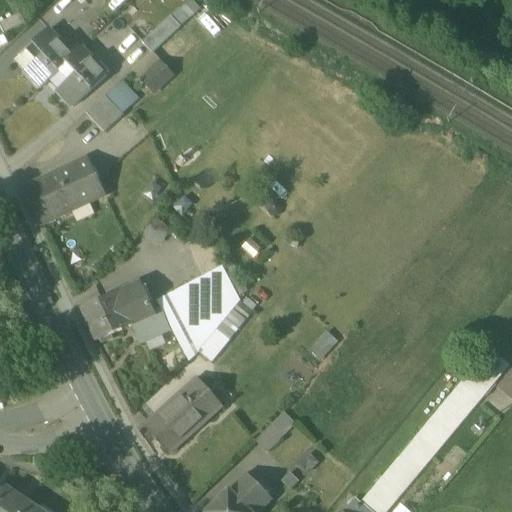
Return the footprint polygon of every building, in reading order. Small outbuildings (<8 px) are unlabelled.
[(20,15),(0,25),(5,36),(25,25),(20,15)] [(169,16),(141,43),(151,54),(180,27),(169,16)] [(162,46),(176,61),(200,39),(185,24),(162,46)] [(47,30),(16,59),(17,60),(26,52),(35,62),(24,73),(39,89),(81,49),(72,57),(47,30)] [(81,49),(39,89),(39,90),(60,71),(69,81),(58,92),(72,107),(105,76),(81,49)] [(160,63),(140,81),(153,94),(172,76),(160,63)] [(105,98),(86,116),(104,134),(123,117),(105,98)] [(87,160),(25,190),(43,226),(104,196),(87,160)] [(222,270),(157,305),(187,363),(201,351),(218,330),(233,311),(240,303),(222,270)] [(138,286),(116,296),(82,311),(97,343),(131,328),(131,327),(152,317),(138,286)] [(233,311),(218,330),(230,339),(245,321),(233,311)] [(201,351),(199,353),(211,364),(230,339),(218,330),(201,351)] [(489,351),(362,505),(355,499),(344,511),(386,511),(507,366),(489,351)] [(511,370),(495,388),(511,401),(511,370)] [(234,412),(250,429),(285,396),(269,379),(234,412)] [(196,380),(145,427),(170,455),(221,408),(196,380)] [(283,415),(254,443),(266,455),(294,426),(283,415)] [(231,469),(196,509),(199,511),(238,511),(257,492),(231,469)] [(5,491),(1,496),(2,497),(0,499),(0,511),(23,511),(27,507),(5,491)]
